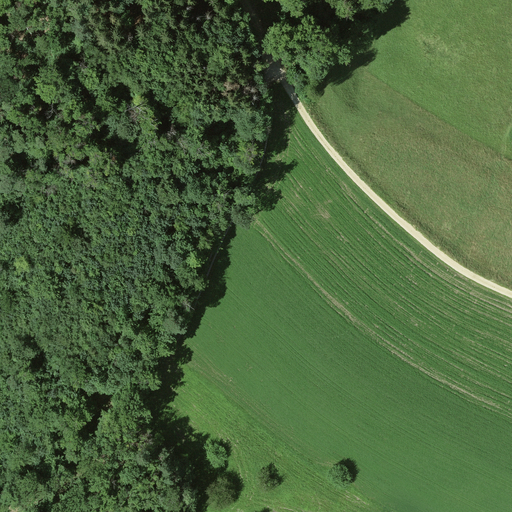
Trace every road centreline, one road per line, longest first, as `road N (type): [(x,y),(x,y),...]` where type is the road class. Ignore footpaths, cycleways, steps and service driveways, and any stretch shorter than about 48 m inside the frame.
road 1 (track): [(271,69),(259,163),(189,318),(156,367),(122,388),(88,388)]
road 2 (track): [(511,294),(441,255),(363,187),(271,69)]
road 3 (track): [(97,392),(126,409),(182,466),(183,511)]
